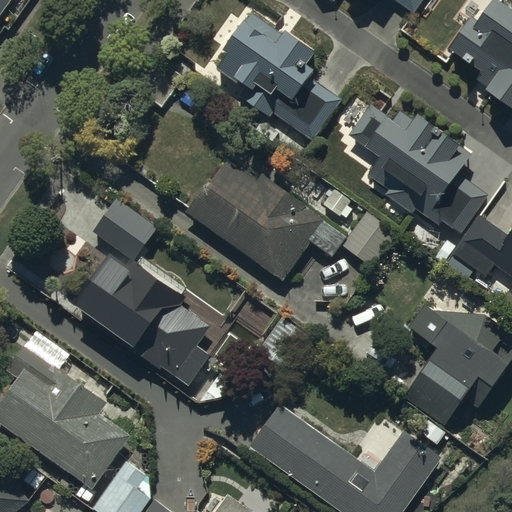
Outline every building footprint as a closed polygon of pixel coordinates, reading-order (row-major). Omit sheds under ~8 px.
[(0,0),(0,19),(14,0),(0,0)] [(358,0),(364,4),(367,0),(370,0),(379,6),(383,0),(390,0),(414,17),(426,0),(358,0)] [(511,12),(498,3),(482,25),(475,20),(452,52),(484,75),(480,81),(493,91),(490,96),(511,111),(511,12)] [(315,54),(252,10),(213,66),(248,91),(244,96),(270,114),(274,109),(314,137),(342,96),(312,75),(315,71),(307,66),(315,54)] [(395,125),(371,109),(350,140),(368,153),(365,156),(379,166),(369,180),(389,193),(385,199),(412,217),(415,214),(439,230),(442,226),(461,239),(488,200),(460,181),(474,160),(457,148),(455,151),(416,125),(414,127),(400,117),(395,125)] [(365,212),(344,240),(261,179),(256,185),(229,164),(189,218),(282,287),(312,247),(333,263),(342,251),(373,273),(399,238),(365,212)] [(161,234),(117,203),(93,238),(126,261),(121,268),(110,259),(73,311),(99,329),(96,334),(159,378),(161,374),(189,394),(212,361),(200,353),(214,332),(182,309),(186,303),(136,268),(161,234)] [(511,240),(510,242),(480,219),(440,270),(464,288),(473,275),(484,283),(495,268),(511,281),(511,294),(510,297),(511,297),(511,240)] [(511,337),(484,317),(433,315),(425,309),(409,330),(441,354),(406,400),(447,431),(467,404),(480,414),(511,370),(511,337)] [(257,352),(286,373),(311,339),(282,318),(257,352)] [(74,357),(36,331),(6,375),(16,382),(0,405),(0,431),(92,496),(128,444),(96,422),(106,408),(61,377),(74,357)] [(378,476),(281,407),(249,452),(333,511),(409,511),(445,462),(408,435),(378,476)] [(149,476),(128,462),(92,511),(145,511),(152,503),(137,493),(149,476)] [(0,511),(29,511),(32,510),(6,473),(0,476),(0,511)] [(245,511),(229,500),(221,511),(245,511)] [(168,511),(155,503),(149,511),(168,511)]
